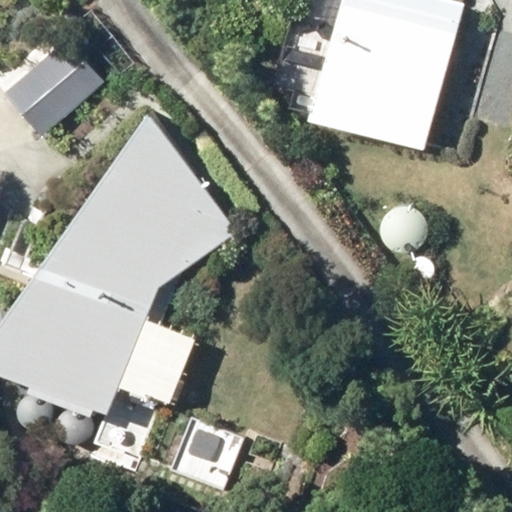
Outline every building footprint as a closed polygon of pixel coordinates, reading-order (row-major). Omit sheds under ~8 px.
[(335,0),(307,105),(419,136),(456,0),(335,0)] [(3,82),(39,127),(103,75),(66,30),(3,82)] [(156,103),(0,323),(0,349),(118,401),(125,382),(179,400),(204,327),(153,310),(163,280),(239,231),(156,103)] [(392,196),(386,197),(381,198),(376,201),(372,204),(369,208),(366,213),(364,218),(363,223),(363,229),(364,234),(366,239),(368,244),(372,248),(376,251),(380,254),(385,256),(391,257),(396,257),(401,256),(406,254),(411,252),(415,249),(419,245),(421,240),(423,235),(424,230),(425,224),(424,219),(422,214),(419,209),(416,205),(412,202),(407,199),(403,197),(397,196),(392,196)] [(245,430),(192,409),(171,464),(223,485),(245,430)]
